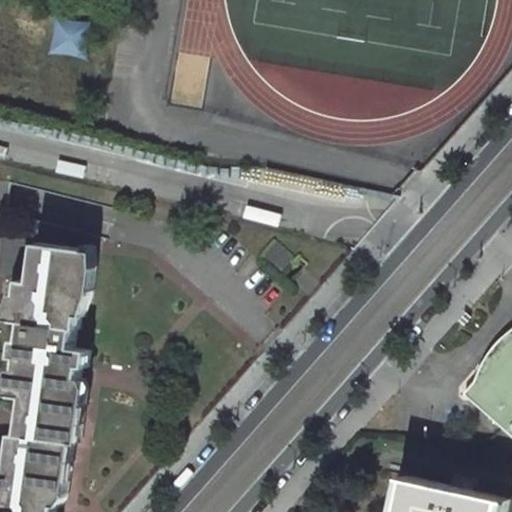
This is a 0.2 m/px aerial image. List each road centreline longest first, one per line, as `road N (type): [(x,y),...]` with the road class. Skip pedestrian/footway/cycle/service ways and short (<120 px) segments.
road 1 (secondary): [(511,123),(170,511)]
road 2 (secondary): [(239,511),(511,202)]
